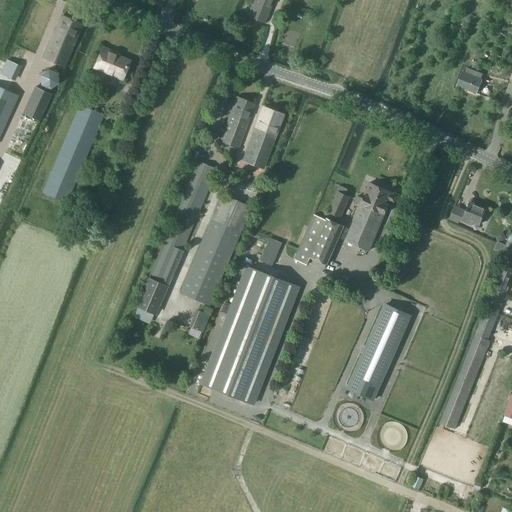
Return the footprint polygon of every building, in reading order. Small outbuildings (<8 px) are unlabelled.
[(254,0),(253,5),(249,17),(264,23),(268,12),(269,12),(273,0),(254,0)] [(56,30),(55,29),(43,58),(64,67),(83,24),(62,15),(56,30)] [(111,51),(103,48),(95,67),(121,78),(129,61),(110,53),(111,51)] [(7,59),(0,73),(14,79),(20,65),(7,59)] [(457,87),(462,89),(463,88),(476,93),(482,80),(481,79),(483,74),(467,67),(465,73),(463,72),(457,87)] [(0,136),(19,95),(0,86),(0,136)] [(51,94),(35,87),(23,114),(39,120),(51,94)] [(236,97),(228,120),(220,140),(239,147),(255,104),(236,97)] [(79,105),(73,120),(43,191),(66,201),(103,115),(79,105)] [(262,107),(257,120),(243,159),(264,167),(284,115),(262,107)] [(199,162),(136,306),(156,315),(168,286),(165,285),(216,169),(199,162)] [(358,202),(361,203),(346,240),(370,250),(390,202),(396,204),(399,195),(394,193),(394,192),(370,182),(363,198),(358,196),(355,203),(357,204),(358,202)] [(337,192),(338,192),(329,212),(341,218),(350,198),(346,196),(349,190),(339,186),(337,192)] [(180,293),(210,306),(252,207),(222,194),(180,293)] [(458,223),(460,220),(462,220),(473,225),(474,222),(480,224),(486,209),(470,202),(467,210),(455,205),(450,220),(458,223)] [(295,259),(307,264),(308,261),(325,269),(344,226),(326,218),(326,219),(315,214),(295,259)] [(271,238),(270,237),(260,260),(271,265),(281,242),(271,237),(271,238)] [(498,242),(495,249),(502,252),(505,245),(498,242)] [(511,244),(507,243),(503,253),(511,256),(511,252),(511,244)] [(498,280),(496,285),(441,422),(456,428),(491,340),(489,339),(508,291),(506,290),(511,275),(511,267),(505,265),(499,281),(498,280)] [(255,402),(299,286),(248,267),(204,383),(255,402)] [(366,348),(347,389),(366,397),(373,401),(392,359),(389,358),(408,313),(387,304),(368,349),(366,348)] [(195,310),(189,326),(199,330),(203,331),(210,315),(195,310)] [(415,475),(410,486),(419,490),(424,479),(415,475)]
